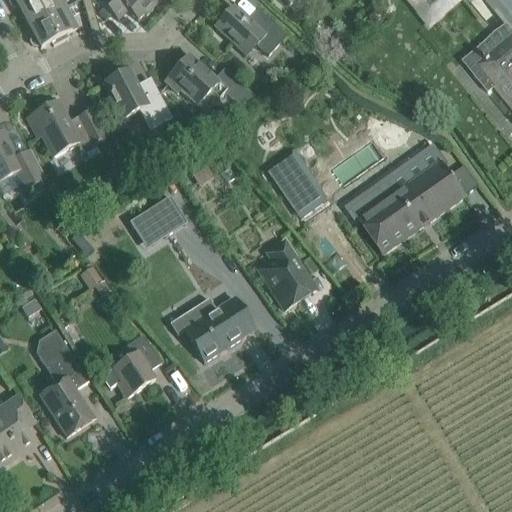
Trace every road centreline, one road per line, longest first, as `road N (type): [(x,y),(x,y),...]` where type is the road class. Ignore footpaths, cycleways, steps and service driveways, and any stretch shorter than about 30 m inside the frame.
road 1 (residential): [(73,511),(511,213)]
road 2 (residential): [(20,78),(81,46),(162,43),(204,0)]
